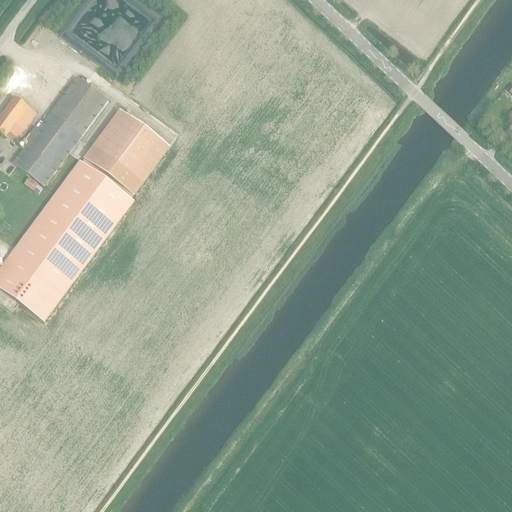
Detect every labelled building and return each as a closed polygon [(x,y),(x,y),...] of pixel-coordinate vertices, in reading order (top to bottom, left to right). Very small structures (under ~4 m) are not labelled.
[(13,164),(43,188),(108,102),(77,78),(13,164)] [(0,118),(0,134),(14,145),(37,115),(15,99),(0,118)] [(83,159),(134,196),(169,148),(119,111),(83,159)] [(80,162),(0,269),(0,291),(44,324),(134,202),(80,162)] [(16,179),(8,186),(12,190),(20,183),(16,179)] [(0,242),(7,246),(12,237),(0,230),(0,242)]
